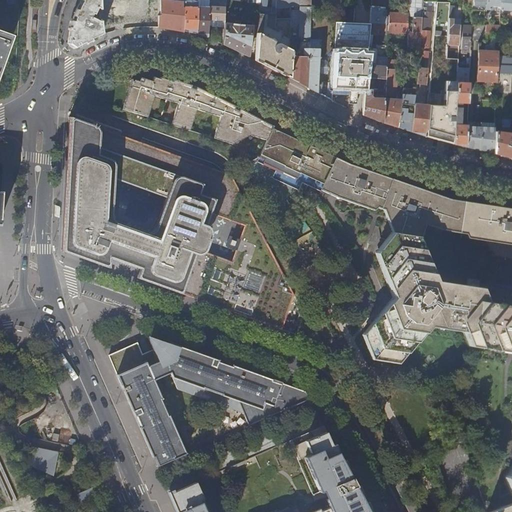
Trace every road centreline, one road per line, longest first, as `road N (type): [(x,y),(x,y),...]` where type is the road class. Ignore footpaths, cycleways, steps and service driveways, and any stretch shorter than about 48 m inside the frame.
road 1 (residential): [(46,91),(113,51),(167,49),(207,61),(337,130),(511,179)]
road 2 (residential): [(47,273),(316,369),(397,511)]
road 3 (tertiary): [(46,91),(33,132),(28,314)]
road 4 (tertiary): [(28,314),(70,368),(129,511)]
road 5 (secondary): [(149,511),(56,310)]
road 6 (tertiary): [(47,273),(46,91)]
